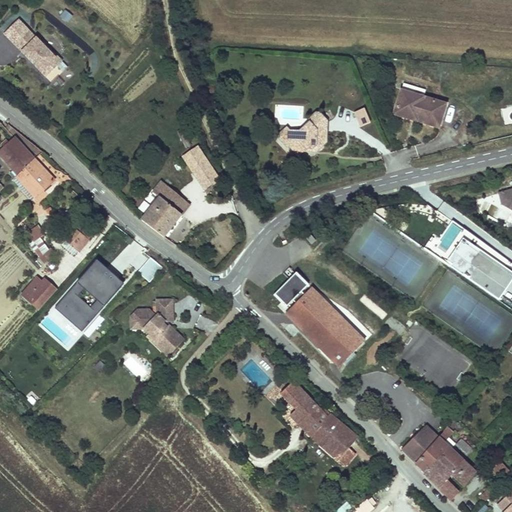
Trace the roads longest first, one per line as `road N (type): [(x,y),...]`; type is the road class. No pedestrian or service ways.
road 1 (residential): [(228,284),(448,511)]
road 2 (tertiary): [(0,105),(159,245),(214,283),(228,284)]
road 3 (tertiary): [(511,154),(317,201),(262,238)]
